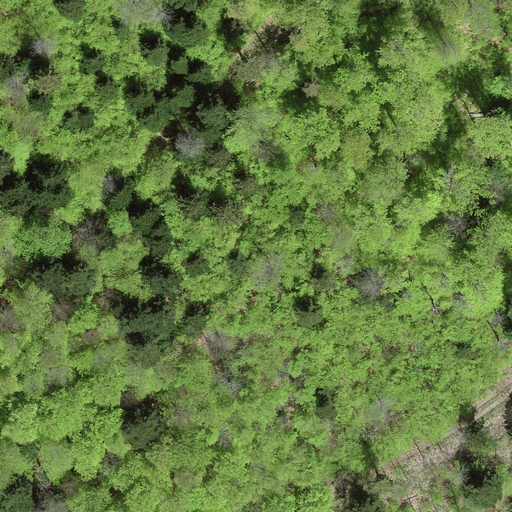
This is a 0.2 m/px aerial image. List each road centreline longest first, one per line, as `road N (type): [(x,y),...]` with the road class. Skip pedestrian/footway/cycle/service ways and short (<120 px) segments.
road 1 (track): [(0,297),(290,0)]
road 2 (track): [(511,385),(460,424),(380,462),(169,511)]
